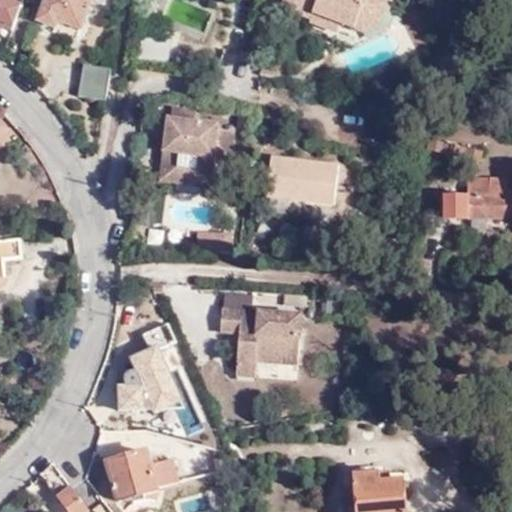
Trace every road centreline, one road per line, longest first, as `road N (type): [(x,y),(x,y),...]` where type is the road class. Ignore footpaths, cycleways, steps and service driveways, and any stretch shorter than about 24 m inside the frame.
road 1 (residential): [(87,218),(111,183),(138,83),(367,123)]
road 2 (residential): [(0,492),(72,406),(92,347),(101,272),(87,218)]
road 3 (residential): [(87,218),(36,114),(0,83)]
